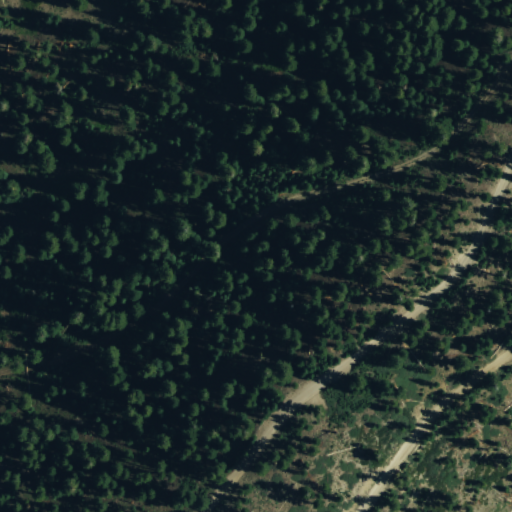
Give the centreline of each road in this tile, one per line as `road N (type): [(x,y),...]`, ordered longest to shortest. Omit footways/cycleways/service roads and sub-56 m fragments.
road 1 (track): [(511,352),(434,417),(365,511),(282,420),(461,264),(511,162)]
road 2 (track): [(0,368),(511,63)]
